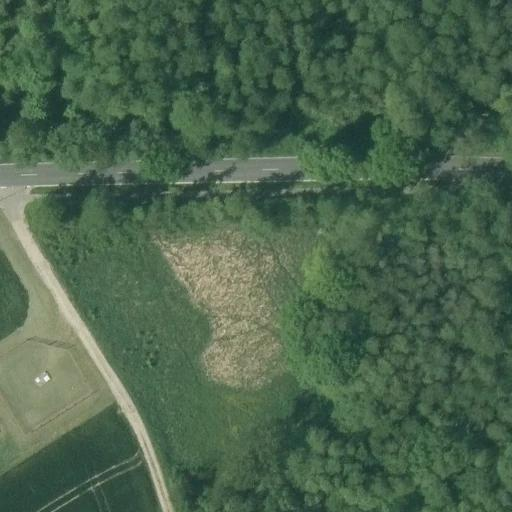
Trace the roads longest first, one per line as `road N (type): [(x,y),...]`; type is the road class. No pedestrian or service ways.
road 1 (tertiary): [(0,177),(511,170)]
road 2 (track): [(0,194),(142,438),(170,511)]
